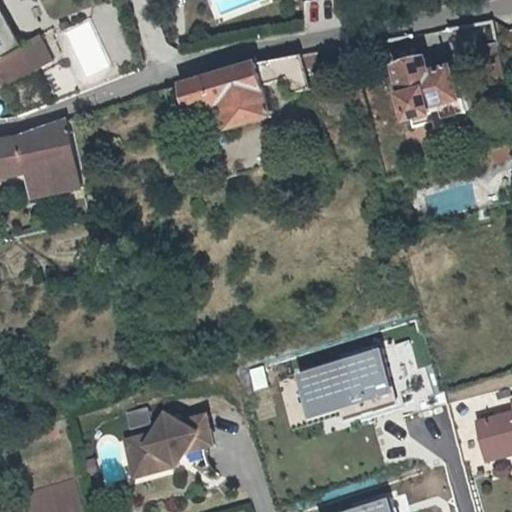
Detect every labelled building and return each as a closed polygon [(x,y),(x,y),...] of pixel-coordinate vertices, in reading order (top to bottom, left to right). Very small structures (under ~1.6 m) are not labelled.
[(0,0),(0,60),(16,53),(21,64),(31,59),(19,38),(0,3),(0,0)] [(491,86),(509,82),(500,46),(481,51),(491,86)] [(16,53),(0,60),(0,76),(6,88),(38,71),(31,59),(21,64),(16,53)] [(257,63),(171,90),(180,122),(193,117),(192,113),(223,104),(231,130),(277,116),(268,86),(290,78),(295,94),(316,88),(306,55),(257,63)] [(429,59),(400,67),(409,96),(405,97),(412,121),(435,115),(434,109),(463,101),(455,69),(449,71),(446,61),(430,64),(429,59)] [(0,93),(0,118),(17,117),(4,92),(0,93)] [(0,177),(33,171),(38,197),(54,193),(87,187),(71,121),(19,138),(0,141),(0,177)] [(386,349),(302,375),(317,420),(347,411),(350,420),(369,414),(366,405),(400,394),(386,349)] [(366,405),(369,414),(403,403),(400,394),(366,405)] [(133,432),(154,426),(149,408),(128,414),(133,432)] [(150,446),(131,451),(138,477),(174,466),(181,455),(187,457),(190,452),(216,444),(208,415),(183,421),(169,413),(157,433),(150,446)] [(511,417),(484,424),(491,453),(505,450),(507,460),(511,458),(511,417)] [(43,438),(63,434),(60,421),(40,425),(43,438)] [(128,441),(131,451),(150,446),(157,433),(128,441)] [(505,450),(491,453),(493,463),(507,460),(505,450)] [(183,464),(187,457),(181,455),(174,466),(183,464)] [(5,508),(6,511),(85,511),(78,479),(3,497),(5,508)] [(401,511),(397,496),(338,511),(401,511)]
